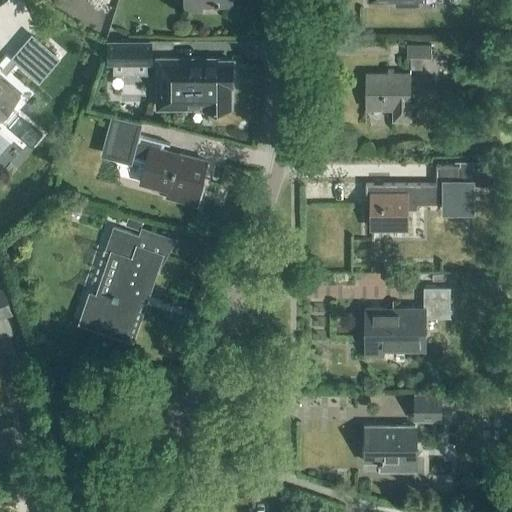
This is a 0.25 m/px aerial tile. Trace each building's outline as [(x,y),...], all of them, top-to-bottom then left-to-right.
[(183,0),(184,9),(201,9),(201,5),(232,5),(231,0),(183,0)] [(150,64),(150,44),(106,44),(106,64),(150,64)] [(431,58),(431,45),(407,45),(407,58),(411,58),(411,70),(421,70),(422,58),(431,58)] [(232,61),(159,62),(159,108),(186,108),(186,104),(203,104),(203,110),(230,110),(230,87),(232,87),(232,61)] [(410,121),(410,74),(365,74),(365,110),(393,110),(393,121),(410,121)] [(0,118),(18,98),(0,82),(0,118)] [(160,150),(162,142),(139,137),(142,123),(111,116),(101,156),(131,164),(133,159),(145,162),(140,183),(168,191),(166,200),(195,208),(207,162),(160,150)] [(476,162),(460,162),(460,166),(436,166),(436,184),(365,184),(365,200),(371,200),(371,228),(406,228),(407,209),(417,209),(417,204),(447,205),(447,210),(471,211),(472,187),(499,187),(500,171),(476,171),(476,162)] [(127,216),(124,224),(138,229),(141,221),(127,216)] [(141,230),(139,237),(113,228),(105,251),(120,256),(106,298),(89,292),(79,322),(128,339),(142,296),(146,298),(160,256),(165,257),(174,241),(141,230)] [(365,356),(383,356),(402,356),(402,351),(425,351),(425,318),(450,318),(450,288),(424,288),(424,309),(365,309),(365,356)] [(0,316),(11,313),(3,290),(0,291),(0,316)] [(470,409),(470,395),(442,395),(442,394),(414,394),(414,422),(443,422),(443,405),(456,405),(456,409),(470,409)] [(415,472),(415,427),(365,427),(365,463),(381,463),(380,472),(415,472)]
